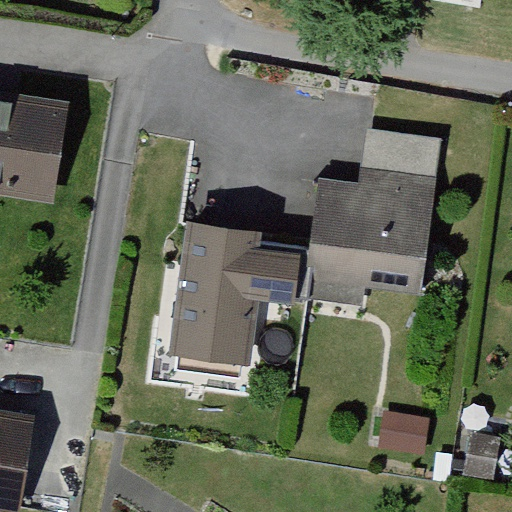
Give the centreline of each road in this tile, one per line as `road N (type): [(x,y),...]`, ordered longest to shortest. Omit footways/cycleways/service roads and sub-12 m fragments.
road 1 (residential): [(67,398),(159,21)]
road 2 (unclassified): [(511,78),(159,21)]
